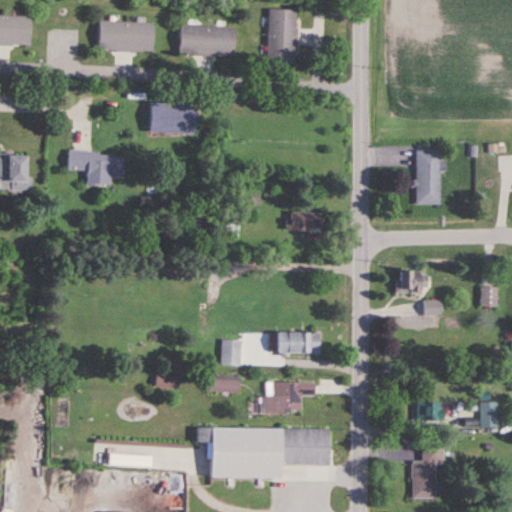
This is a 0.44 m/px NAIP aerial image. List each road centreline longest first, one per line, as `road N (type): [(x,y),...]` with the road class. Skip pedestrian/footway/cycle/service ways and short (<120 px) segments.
road 1 (residential): [(360,511),(362,0)]
road 2 (residential): [(0,63),(363,95)]
road 3 (residential): [(511,233),(364,237)]
